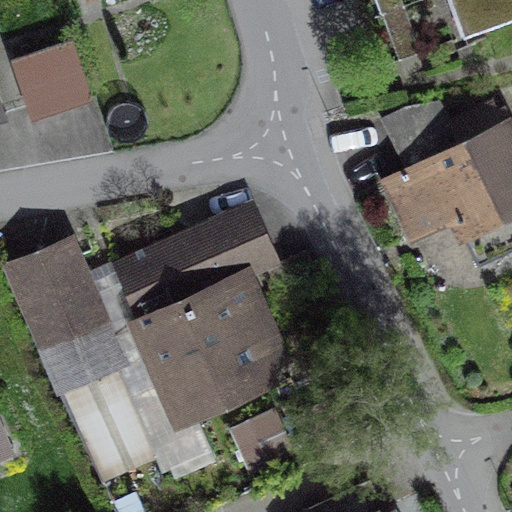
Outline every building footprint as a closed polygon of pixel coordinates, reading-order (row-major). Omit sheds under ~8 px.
[(511,21),(511,0),(441,0),(438,1),(453,43),(511,21)] [(69,57),(15,73),(30,123),(84,106),(69,57)] [(410,160),(377,175),(407,242),(450,223),(463,253),(511,231),(511,127),(462,150),(441,104),(395,125),(410,160)] [(256,217),(125,273),(148,327),(136,332),(183,441),(303,389),(261,290),(283,281),(256,217)] [(74,246),(1,274),(53,408),(66,403),(98,485),(157,462),(74,246)]
